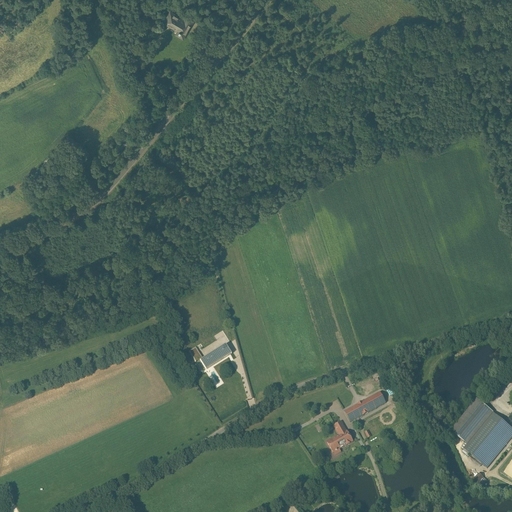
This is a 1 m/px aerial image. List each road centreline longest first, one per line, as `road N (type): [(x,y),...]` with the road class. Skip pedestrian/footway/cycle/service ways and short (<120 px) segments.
road 1 (unclassified): [(80,511),(280,393),(511,318)]
road 2 (unclassified): [(0,253),(110,187),(267,0)]
road 3 (track): [(471,59),(491,77),(494,126),(511,170)]
